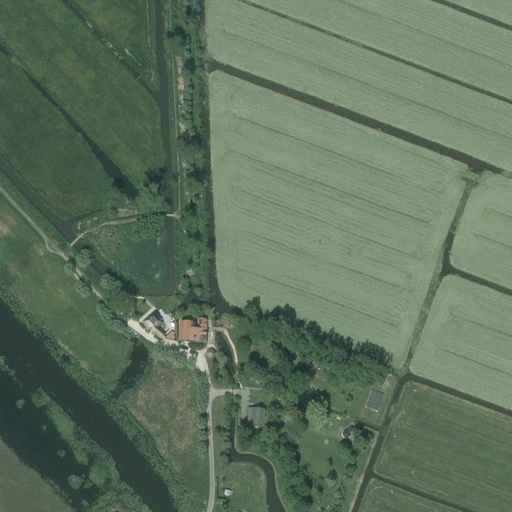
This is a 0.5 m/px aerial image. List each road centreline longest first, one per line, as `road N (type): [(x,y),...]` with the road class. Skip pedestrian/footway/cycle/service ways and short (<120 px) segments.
road 1 (track): [(178,215),(171,0)]
road 2 (unclassified): [(210,511),(208,384)]
